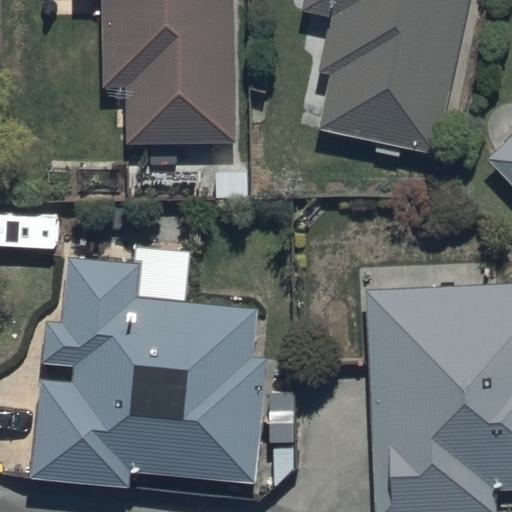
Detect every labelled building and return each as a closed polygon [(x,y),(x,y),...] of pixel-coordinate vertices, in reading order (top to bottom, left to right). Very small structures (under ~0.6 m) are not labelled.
[(125,75),(122,131),(236,132),(234,0),(100,0),(101,74),(125,75)] [(438,143),(467,0),(304,0),(304,1),(328,6),(316,62),(330,65),(319,118),(438,143)] [(511,125),(489,149),(511,171),(511,125)] [(39,366),(30,462),(127,473),(129,458),(253,472),(266,346),(250,345),(256,297),(137,284),(141,250),(68,242),(61,309),(45,307),(40,350),(72,354),(71,369),(39,366)] [(511,272),(363,279),(376,508),(494,501),(493,480),(511,478),(511,272)]
